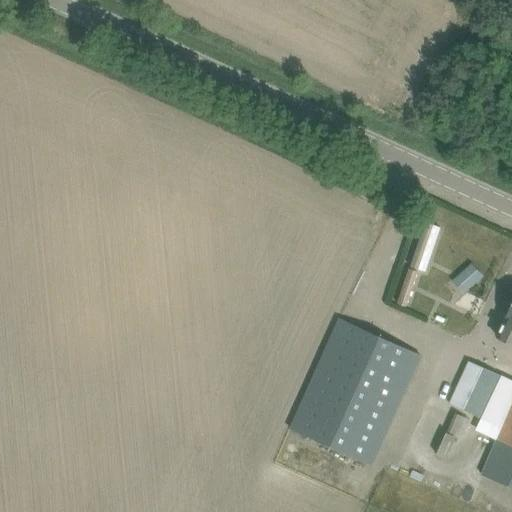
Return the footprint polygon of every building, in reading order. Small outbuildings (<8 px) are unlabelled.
[(428,221),(418,249),(432,254),(443,226),(428,221)] [(455,280),(467,293),(486,276),(474,263),(455,280)] [(418,272),(409,270),(398,305),(406,307),(418,272)] [(505,320),(498,336),(511,342),(511,304),(505,319),(505,320)] [(422,353),(343,318),(294,428),(372,463),(422,353)] [(468,361),(450,402),(482,417),(501,376),(468,361)] [(511,404),(482,475),(511,487),(511,404)] [(447,431),(462,438),(470,420),(455,413),(447,431)] [(434,454),(446,459),(455,437),(443,432),(434,454)]
